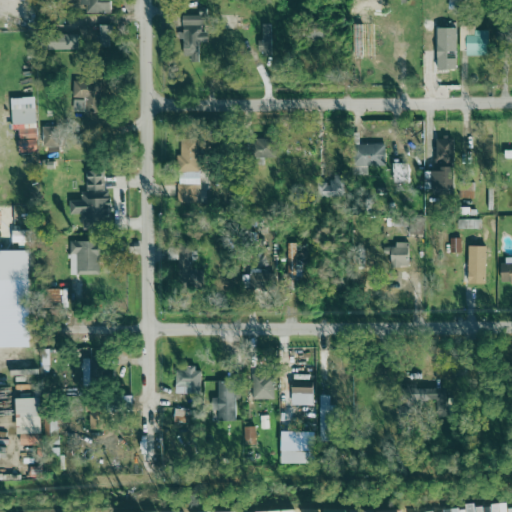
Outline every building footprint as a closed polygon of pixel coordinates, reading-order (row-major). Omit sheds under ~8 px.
[(110,14),(110,0),(79,0),(80,5),(86,6),(86,13),(110,14)] [(203,15),(182,15),(181,39),(184,39),(183,55),(190,55),(190,62),(199,62),(199,42),(208,43),(208,33),(202,32),(203,15)] [(259,40),(259,56),(272,57),(273,25),(262,24),(261,40),(259,40)] [(110,42),(109,25),(100,25),(100,42),(110,42)] [(437,29),(438,70),(457,70),(456,59),(448,59),(448,51),(457,51),(456,28),(437,29)] [(460,50),(467,50),(467,56),(489,56),(490,29),(460,29),(460,50)] [(48,35),(49,50),(80,50),(80,35),(48,35)] [(98,113),(99,82),(74,81),(73,112),(98,113)] [(11,98),(12,130),(18,130),(19,153),(37,153),(35,97),(11,98)] [(42,146),(58,147),(58,127),(43,127),(42,146)] [(180,156),(178,156),(178,172),(198,173),(199,140),(181,139),(180,156)] [(275,158),(275,139),(250,139),(250,158),(275,158)] [(454,190),(454,140),(435,140),(435,190),(454,190)] [(368,166),(384,167),(385,145),(354,144),(353,175),(367,175),(368,166)] [(70,201),(70,215),(82,214),(82,226),(111,226),(111,192),(105,192),(104,171),(86,171),(87,192),(82,192),(82,201),(70,201)] [(343,197),(343,175),(332,175),(332,184),(320,183),(319,197),(343,197)] [(200,184),(178,184),(178,204),(200,204),(200,184)] [(410,235),(424,234),(423,217),(409,218),(410,235)] [(70,275),(98,275),(99,242),(71,241),(70,275)] [(391,255),(391,267),(409,267),(408,242),(395,243),(395,247),(384,248),(384,255),(391,255)] [(304,244),(288,243),(287,279),(303,280),(304,244)] [(468,284),(486,285),(486,246),(469,246),(468,284)] [(205,270),(192,270),(192,261),(197,261),(197,248),(168,248),(168,261),(179,261),(179,286),(205,287),(205,270)] [(29,251),(0,251),(0,310),(30,310),(29,251)] [(502,284),(511,283),(511,258),(502,258),(502,284)] [(266,270),(249,270),(249,286),(267,286),(266,270)] [(47,291),(48,304),(62,303),(61,290),(47,291)] [(176,369),(175,393),(199,394),(200,369),(176,369)] [(274,399),(274,374),(252,374),(253,400),(274,399)] [(219,422),(236,421),(235,381),(218,381),(218,398),(212,398),(212,411),(219,411),(219,422)] [(291,405),(313,406),(314,382),(292,381),(291,405)] [(405,389),(405,403),(436,402),(437,411),(447,411),(447,388),(405,389)] [(330,406),(330,396),(321,396),(320,441),(335,441),(336,406),(330,406)] [(41,399),(16,399),(17,436),(21,436),(21,445),(36,444),(36,435),(41,435),(41,399)] [(189,408),(175,408),(174,423),(189,423),(189,408)] [(57,418),(44,418),(44,435),(57,435),(57,418)] [(256,444),(256,427),(244,427),(245,444),(256,444)] [(281,464),(312,464),(312,451),(281,451),(281,464)]
